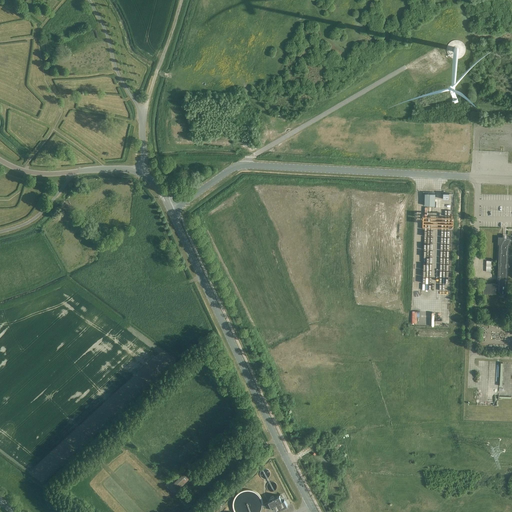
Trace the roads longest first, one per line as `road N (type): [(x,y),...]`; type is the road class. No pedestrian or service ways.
road 1 (unclassified): [(171,209),(242,165),(511,180)]
road 2 (unclassified): [(314,511),(171,209)]
road 3 (unclassified): [(143,172),(141,113),(89,0)]
road 4 (track): [(141,113),(181,0)]
